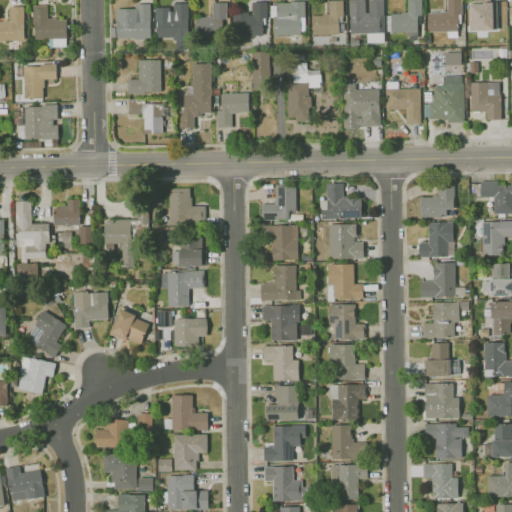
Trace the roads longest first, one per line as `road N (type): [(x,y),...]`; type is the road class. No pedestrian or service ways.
road 1 (residential): [(511,157),(0,168)]
road 2 (residential): [(402,511),(397,161)]
road 3 (residential): [(242,369),(242,165)]
road 4 (residential): [(242,369),(115,381),(61,425)]
road 5 (residential): [(99,165),(92,0)]
road 6 (residential): [(242,511),(242,369)]
